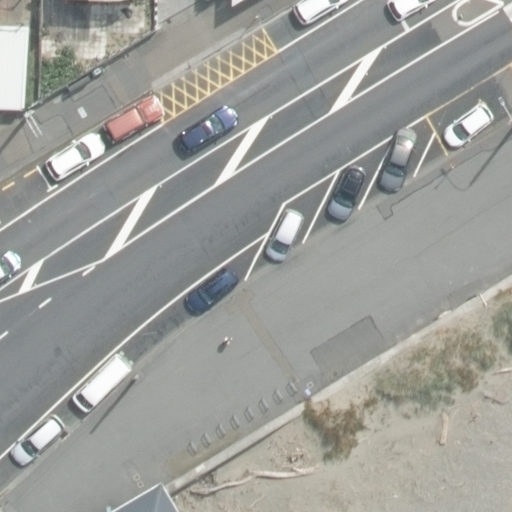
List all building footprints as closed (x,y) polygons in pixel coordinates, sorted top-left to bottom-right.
[(0,108),(25,110),(28,31),(0,29),(0,108)] [(511,191),(489,207),(511,241),(511,191)] [(367,391),(351,365),(304,392),(375,511),(421,511),(511,458),(511,331),(492,298),(446,326),(454,340),(367,391)] [(243,511),(219,472),(187,491),(199,511),(243,511)] [(290,511),(266,472),(238,489),(252,511),(290,511)] [(181,511),(166,485),(162,479),(106,511),(181,511)]
